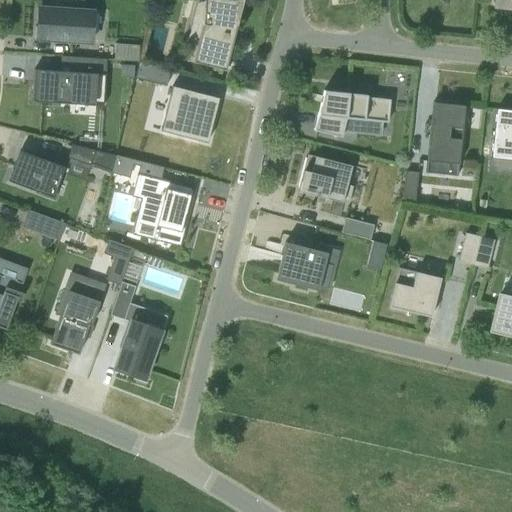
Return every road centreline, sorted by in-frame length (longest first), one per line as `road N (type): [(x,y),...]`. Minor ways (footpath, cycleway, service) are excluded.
road 1 (residential): [(511,376),(216,305)]
road 2 (residential): [(285,37),(216,305)]
road 3 (residential): [(170,463),(0,393)]
road 4 (residential): [(216,305),(170,463)]
road 5 (residential): [(511,61),(381,47)]
